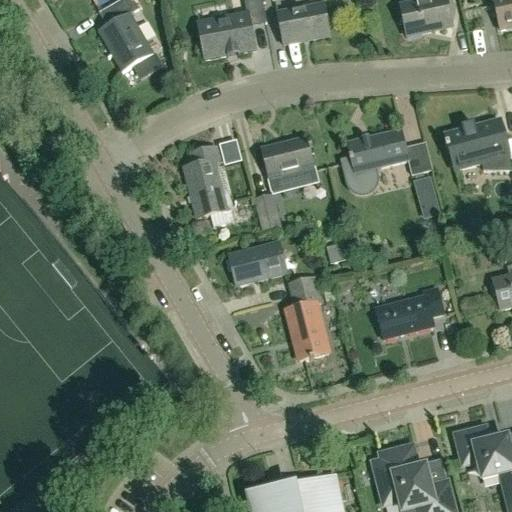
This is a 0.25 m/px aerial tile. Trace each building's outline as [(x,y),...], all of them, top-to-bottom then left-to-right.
[(121,75),(154,56),(131,15),(139,11),(132,0),(123,0),(99,14),(107,27),(97,33),(121,75)] [(255,52),(250,29),(267,26),(262,2),(263,2),(262,0),(243,0),(247,15),(214,21),(214,24),(198,27),(205,62),(255,52)] [(283,47),(329,38),(321,0),(320,0),(321,6),(278,14),(276,2),(274,3),(283,47)] [(397,0),(406,38),(451,29),(445,0),(430,0),(400,6),(398,0),(397,0)] [(511,0),(492,0),(499,32),(511,29),(511,0)] [(511,164),(511,165),(509,158),(499,122),(445,138),(455,174),(482,166),(484,173),(511,172),(511,164)] [(426,143),(425,144),(406,149),(402,130),(347,145),(351,163),(346,164),(351,184),(354,189),(358,192),(363,194),(365,194),(367,194),(368,193),(370,192),(373,188),(376,183),(375,178),(376,178),(374,171),(409,162),(413,176),(433,171),(426,143)] [(268,182),(313,171),(306,140),(261,151),(268,182)] [(196,220),(210,217),(213,230),(234,225),(231,211),(227,213),(214,163),(219,162),(215,149),(190,155),(193,168),(184,170),(196,220)] [(255,201),(261,225),(264,236),(281,231),(274,197),(255,201)] [(320,248),(324,265),(343,261),(338,244),(320,248)] [(236,287),(286,274),(279,246),(229,258),(236,287)] [(511,267),(507,269),(509,277),(492,281),(500,311),(511,308),(511,267)] [(290,286),(293,298),(318,292),(315,280),(290,286)] [(431,319),(443,316),(437,291),(424,295),(425,299),(375,311),(383,342),(434,329),(431,319)] [(321,304),(318,292),(293,298),(296,309),(287,312),(299,362),(329,355),(317,305),(321,304)] [(485,430),(456,438),(463,467),(477,463),(482,481),(501,477),(504,491),(511,489),(511,458),(507,440),(488,445),(485,430)] [(412,449),(380,457),(381,463),(373,465),(383,507),(399,503),(401,511),(409,511),(416,510),(416,511),(453,511),(447,486),(430,490),(424,469),(417,471),(412,449)] [(274,511),(342,511),(336,478),(299,486),(301,493),(289,501),(290,503),(274,511)]
